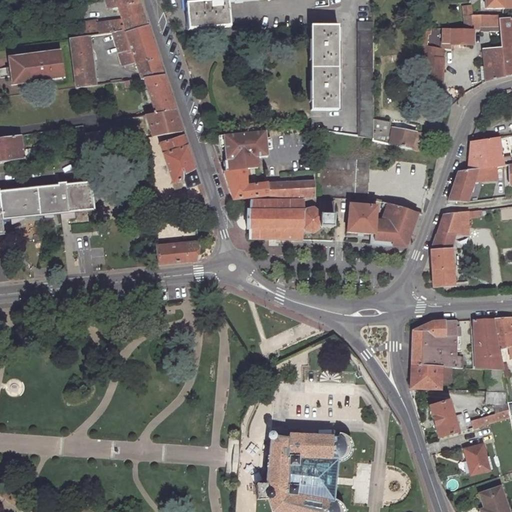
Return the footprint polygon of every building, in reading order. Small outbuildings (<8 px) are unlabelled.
[(122,13),(142,8),(139,0),(105,0),(110,12),(121,9),(122,13)] [(207,0),(184,0),(188,30),(230,27),(227,1),(240,0),(219,0),(219,1),(208,2),(207,0)] [(483,0),(483,9),(501,8),(501,0),(483,0)] [(511,8),(511,0),(501,0),(501,8),(511,8)] [(122,13),(123,20),(144,14),(142,8),(122,13)] [(148,26),(144,14),(123,20),(125,31),(126,33),(148,26)] [(472,29),(480,28),(479,14),(471,14),(471,21),(472,29)] [(496,15),(479,14),(480,28),(481,30),(498,29),(497,18),(496,15)] [(499,48),(511,47),(511,17),(497,18),(498,29),(499,40),(499,48)] [(123,20),(97,24),(98,34),(112,32),(125,31),(123,20)] [(85,25),(81,26),(82,36),(88,36),(98,34),(97,24),(92,25),(85,25)] [(139,72),(160,66),(148,26),(126,33),(135,62),(139,72)] [(336,27),(310,27),(310,110),(338,111),(336,27)] [(442,42),(442,45),(439,45),(439,48),(440,48),(441,49),(442,49),(449,50),(450,44),(472,45),(473,30),(443,29),(442,42)] [(357,30),(357,134),(372,136),(372,119),(372,30),(357,30)] [(122,66),(135,62),(126,33),(125,31),(112,32),(122,66)] [(69,38),(72,56),(73,62),(76,87),(96,84),(88,36),(82,36),(69,38)] [(479,66),(480,70),(481,80),(484,79),(484,82),(502,78),(499,48),(499,40),(493,41),(493,49),(482,50),(483,66),(479,66)] [(439,48),(424,45),(423,82),(431,83),(431,86),(441,87),(442,59),(440,59),(441,49),(440,48),(439,48)] [(502,78),(511,75),(511,47),(499,48),(502,78)] [(59,52),(7,59),(10,85),(63,78),(59,52)] [(160,66),(139,72),(140,79),(143,78),(163,76),(160,66)] [(143,78),(146,88),(167,85),(163,76),(143,78)] [(431,92),(431,86),(431,83),(423,82),(423,85),(431,92)] [(175,111),(167,85),(146,88),(155,114),(175,111)] [(428,119),(440,121),(442,109),(437,107),(436,111),(430,109),(428,119)] [(155,114),(146,115),(152,136),(181,131),(175,111),(155,114)] [(388,127),(389,123),(372,119),(372,136),(372,137),(411,146),(412,143),(418,144),(422,142),(423,138),(421,135),(388,127)] [(86,148),(103,145),(101,131),(84,134),(86,148)] [(223,173),(232,200),(249,199),(269,197),(314,198),(314,187),(267,185),(253,186),(248,187),(247,182),(246,171),(257,170),(257,160),(266,159),(264,133),(211,137),(220,164),(223,163),(225,163),(228,163),(229,172),(224,173),(223,173)] [(28,148),(26,134),(19,135),(21,149),(28,148)] [(19,135),(0,138),(0,161),(39,155),(37,146),(28,148),(21,149),(19,135)] [(183,136),(159,143),(172,184),(183,181),(185,189),(199,185),(183,136)] [(496,167),(503,166),(498,138),(470,143),(467,171),(496,167)] [(368,158),(317,158),(317,198),(368,201),(368,186),(368,158)] [(457,173),(448,201),(466,202),(473,181),(496,181),(496,167),(467,171),(457,173)] [(0,235),(5,235),(4,222),(98,212),(96,196),(99,196),(98,192),(96,192),(95,184),(70,186),(69,183),(60,184),(60,187),(3,193),(3,190),(0,190),(0,235)] [(387,204),(398,207),(404,209),(417,212),(422,214),(425,200),(375,186),(368,186),(368,201),(369,201),(370,199),(387,204)] [(335,206),(319,204),(319,213),(313,209),(305,211),(305,205),(251,204),(251,214),(249,214),(249,232),(250,232),(250,242),(304,243),(304,234),(313,236),(322,230),(334,230),(335,206)] [(406,248),(417,212),(404,209),(398,207),(387,204),(382,221),(374,220),(373,234),(372,245),(386,246),(386,242),(392,242),(392,246),(406,248)] [(346,232),(373,234),(374,220),(375,206),(348,205),(346,232)] [(204,210),(196,208),(192,228),(201,230),(204,210)] [(467,218),(480,216),(479,210),(467,212),(467,218)] [(468,233),(467,218),(467,212),(443,214),(436,235),(454,234),(468,233)] [(451,249),(454,234),(436,235),(431,250),(433,284),(453,284),(451,249)] [(157,248),(158,264),(196,261),(199,245),(157,248)] [(489,318),(474,319),(476,368),(485,369),(501,369),(500,363),(497,348),(492,319),(489,318)] [(511,345),(511,318),(492,319),(497,348),(511,345)] [(460,337),(460,320),(435,322),(432,322),(413,332),(411,366),(441,367),(455,368),(455,337),(460,337)] [(506,362),(500,363),(501,369),(502,377),(508,376),(506,362)] [(440,391),(441,367),(411,366),(410,389),(440,391)] [(501,369),(485,369),(489,393),(504,393),(505,393),(502,377),(501,369)] [(483,393),(482,404),(504,405),(504,393),(489,393),(483,393)] [(447,400),(428,406),(438,439),(468,430),(466,422),(455,426),(447,400)] [(471,421),(473,428),(509,418),(507,404),(504,405),(495,407),(497,414),(471,421)] [(266,463),(264,485),(254,486),(255,500),(266,500),(271,511),(341,511),(340,509),(339,507),(336,505),(333,504),(335,484),(335,480),(336,477),(337,461),(341,461),(345,459),(347,456),(349,453),(349,451),(349,446),(348,443),(345,440),(343,439),(341,438),(338,437),(337,437),(337,438),(332,438),(332,437),(288,435),(288,439),(270,437),(266,463)] [(478,445),(460,450),(466,475),(485,470),(478,445)] [(508,511),(500,488),(480,495),(485,509),(485,511),(508,511)]
